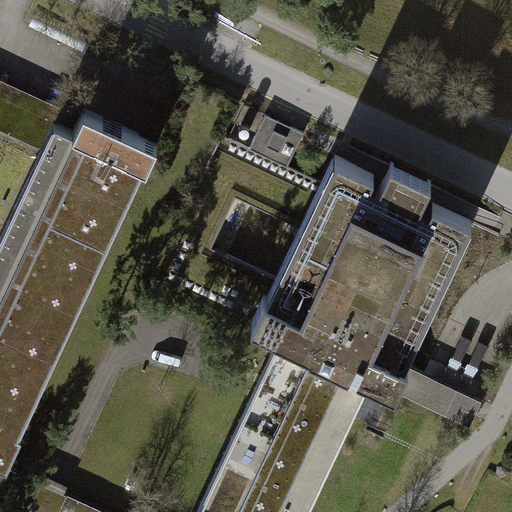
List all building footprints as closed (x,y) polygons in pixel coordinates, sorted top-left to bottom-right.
[(62,109),(0,79),(0,130),(42,150),(49,135),(55,123),(62,109)] [(180,94),(162,86),(138,135),(157,144),(180,94)] [(73,132),(55,123),(49,135),(42,150),(0,238),(0,458),(7,462),(22,430),(19,429),(143,167),(145,168),(157,144),(138,135),(83,109),(73,132)] [(266,114),(250,148),(288,166),(304,132),(266,114)] [(223,135),(155,277),(232,313),(251,322),(264,295),(268,296),(322,183),(288,166),(250,148),(223,135)] [(335,155),(322,183),(268,296),(264,295),(251,322),(278,335),(261,373),(194,511),(303,511),(366,378),(386,388),(394,391),(401,376),(408,363),(405,362),(472,219),(433,201),(429,208),(420,204),(431,180),(391,161),(380,185),(375,182),(371,180),(374,173),(335,155)] [(401,376),(394,391),(441,413),(448,398),(454,385),(424,372),(408,363),(401,376)] [(111,511),(65,489),(44,480),(7,462),(0,458),(0,490),(32,506),(44,511),(111,511)]
